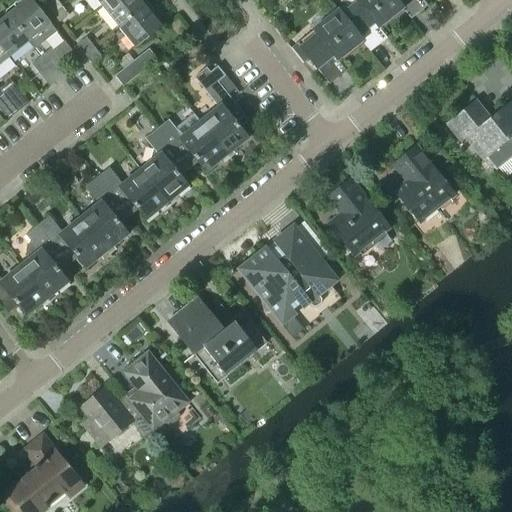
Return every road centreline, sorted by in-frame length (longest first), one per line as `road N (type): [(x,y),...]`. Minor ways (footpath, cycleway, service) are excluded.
road 1 (residential): [(333,147),(36,380)]
road 2 (residential): [(501,8),(333,147)]
road 3 (residential): [(333,147),(246,38)]
road 4 (residential): [(0,173),(98,95)]
